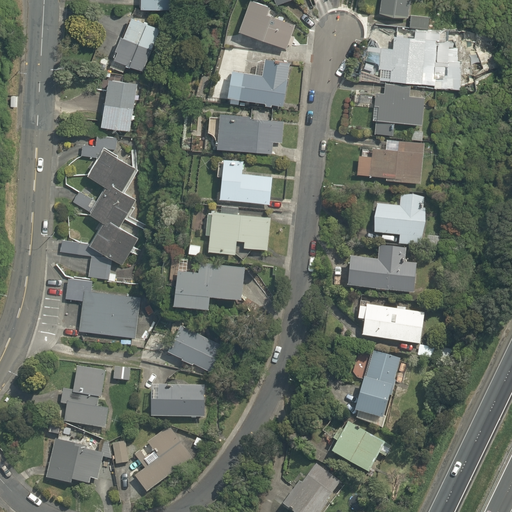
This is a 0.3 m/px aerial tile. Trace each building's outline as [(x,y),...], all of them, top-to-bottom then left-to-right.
[(168,0),(138,0),(138,7),(168,9),(168,0)] [(257,0),(245,0),(235,29),(286,47),(294,25),(263,14),(267,3),(257,0)] [(406,17),(408,0),(378,0),(377,12),(406,17)] [(142,68),(160,29),(129,14),(111,53),(142,68)] [(381,46),(370,45),(369,62),(379,63),(378,81),(458,88),(463,39),(437,36),(438,29),(413,27),(412,34),(382,32),(381,46)] [(263,56),(261,70),(227,65),(223,92),(284,101),(287,77),(289,59),(263,56)] [(106,74),(99,123),(132,127),(138,78),(106,74)] [(376,119),(374,139),(382,140),(383,133),(392,134),(393,121),(420,124),(423,96),(409,95),(410,85),(384,83),(383,93),(373,92),(372,97),(370,119),(376,119)] [(213,147),(270,151),(271,140),(281,141),(283,114),(215,109),(213,147)] [(426,130),(411,128),(409,136),(425,139),(426,130)] [(94,144),(75,143),(75,155),(94,157),(86,171),(103,181),(87,211),(103,220),(88,242),(120,260),(134,235),(118,226),(135,196),(119,187),(132,165),(110,153),(111,147),(116,148),(118,134),(96,132),(94,144)] [(423,142),(384,138),(383,146),(372,145),(372,150),(356,149),(355,171),(383,173),(382,176),(420,179),(423,142)] [(240,171),(241,156),(221,154),(216,197),(268,202),(271,174),(240,171)] [(397,205),(374,202),(370,230),(398,234),(397,242),(420,245),(426,197),(399,194),(397,205)] [(221,208),(209,208),(207,247),(233,249),(233,237),(242,238),(242,244),(267,245),(268,215),(236,214),(237,205),(221,204),(221,208)] [(60,239),(59,253),(87,255),(88,242),(60,239)] [(201,244),(186,242),(185,252),(199,254),(201,244)] [(339,266),(337,285),(408,292),(415,293),(418,262),(411,262),(412,248),(378,245),(377,257),(348,254),(347,267),(339,266)] [(173,267),(170,299),(207,303),(208,293),(240,297),(244,265),(197,259),(196,270),(173,267)] [(79,322),(78,329),(135,336),(140,296),(91,290),(92,280),(68,277),(65,297),(77,299),(77,303),(80,304),(78,321),(79,322)] [(424,312),(358,302),(355,319),(361,320),(359,333),(420,342),(424,312)] [(175,320),(162,346),(209,368),(221,342),(175,320)] [(418,344),(416,357),(449,361),(451,349),(418,344)] [(380,420),(398,357),(370,349),(367,361),(356,359),(351,376),(360,378),(351,411),(380,420)] [(59,409),(57,420),(105,428),(108,406),(98,405),(104,368),(75,364),(71,387),(61,385),(59,403),(64,403),(63,410),(59,409)] [(112,364),(110,378),(128,380),(130,367),(112,364)] [(148,382),(148,414),(208,415),(208,383),(148,382)] [(332,440),(327,448),(367,470),(384,439),(344,418),(340,425),(331,416),(319,429),(332,440)] [(60,423),(47,422),(46,432),(59,434),(60,423)] [(160,456),(151,445),(91,439),(90,451),(78,448),(79,443),(54,438),(47,478),(67,483),(68,478),(87,482),(89,477),(97,479),(103,456),(114,457),(115,462),(127,460),(133,456),(135,456),(143,469),(133,477),(145,492),(190,457),(180,441),(160,456)] [(294,511),(317,511),(341,481),(313,460),(281,502),(294,511)]
